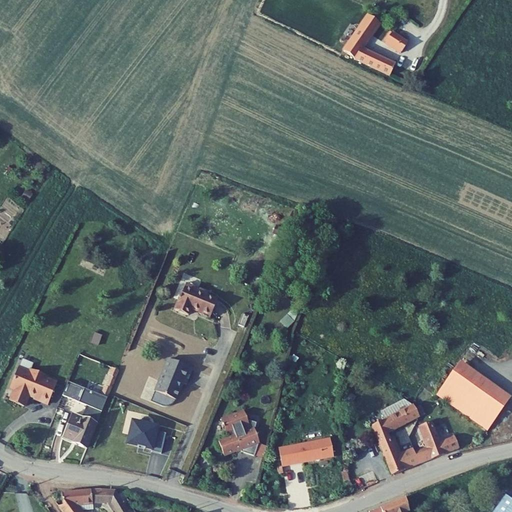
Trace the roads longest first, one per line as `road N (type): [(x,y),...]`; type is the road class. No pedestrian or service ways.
road 1 (unclassified): [(0,455),(236,511)]
road 2 (unclassified): [(338,511),(458,462),(511,450)]
